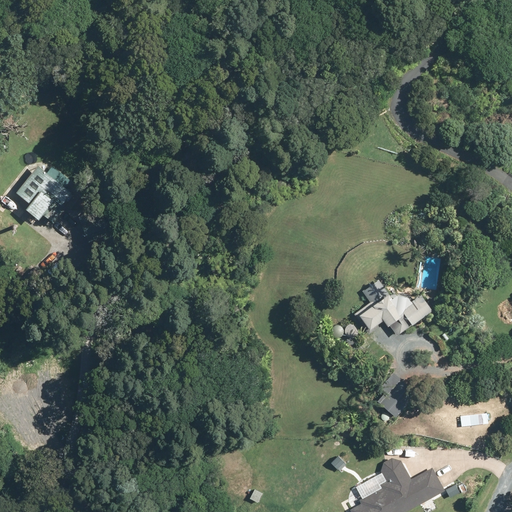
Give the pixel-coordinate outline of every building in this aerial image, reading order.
[(32,219),(61,187),(48,176),(34,164),(11,190),(25,202),(20,209),(32,219)] [(354,312),(370,334),(386,323),(396,337),(432,311),(421,296),(413,302),(410,297),(395,294),(391,298),(379,281),(363,293),(369,301),(354,312)] [(410,394),(393,374),(378,387),(383,393),(375,399),(388,414),(410,394)] [(478,414),(468,415),(468,426),(478,425),(478,414)] [(354,485),(361,499),(359,500),(361,504),(349,511),(350,511),(400,511),(442,489),(429,467),(408,479),(395,455),(379,464),(383,470),(354,485)] [(251,489),(247,497),(259,502),(263,494),(251,489)]
